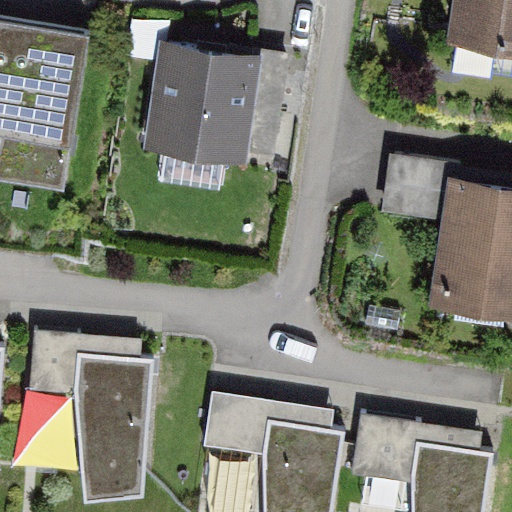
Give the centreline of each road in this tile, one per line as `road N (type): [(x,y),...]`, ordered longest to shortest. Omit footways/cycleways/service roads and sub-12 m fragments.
road 1 (residential): [(344,0),(304,322)]
road 2 (residential): [(0,295),(304,322)]
road 3 (residential): [(304,322),(316,362),(500,400)]
